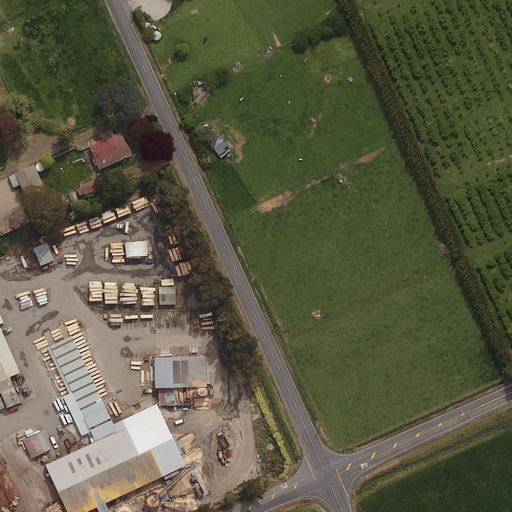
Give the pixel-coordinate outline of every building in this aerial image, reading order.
[(132,154),(121,130),(89,144),(100,169),(132,154)] [(15,173),(8,177),(13,187),(20,184),(15,173)] [(99,188),(95,179),(75,187),(79,196),(99,188)] [(147,255),(145,240),(125,242),(127,257),(147,255)] [(54,260),(47,243),(34,248),(41,265),(54,260)] [(175,286),(159,286),(160,304),(176,304),(175,286)] [(0,326),(0,390),(7,407),(20,401),(9,376),(20,372),(0,326)] [(186,465),(157,404),(114,425),(72,336),(48,347),(93,442),(46,464),(68,511),(84,511),(97,506),(99,511),(111,511),(107,501),(163,475),(165,479),(179,472),(177,469),(186,465)] [(193,400),(193,396),(207,396),(207,394),(206,355),(155,356),(157,387),(157,402),(159,402),(159,405),(186,405),(186,400),(193,400)] [(51,449),(44,431),(23,439),(31,457),(51,449)]
